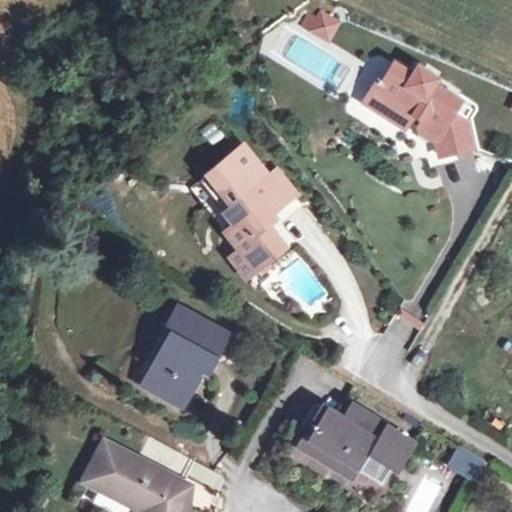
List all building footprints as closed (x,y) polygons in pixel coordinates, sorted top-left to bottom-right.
[(321,12),(310,30),(328,40),(338,22),(321,12)] [(375,84),(362,104),(386,119),(392,110),(409,121),(413,116),(420,121),(417,126),(419,134),(428,140),(436,138),(440,155),(472,147),(465,118),(470,108),(432,85),(435,79),(416,68),(411,76),(392,65),(379,86),(375,84)] [(404,130),(409,121),(392,110),(386,119),(404,130)] [(242,146),(199,181),(233,225),(225,232),(239,250),(249,262),(262,252),(268,259),(284,246),(263,221),(295,194),(276,170),(267,177),(242,146)] [(246,278),(268,259),(262,252),(249,262),(239,250),(229,258),(246,278)] [(174,328),(144,382),(182,403),(201,370),(209,374),(229,337),(174,306),(165,323),(174,328)] [(323,408),(300,444),(333,465),(338,457),(360,470),(380,482),(394,461),(399,464),(412,443),(353,406),(344,420),(323,408)] [(194,461),(151,437),(142,453),(186,476),(194,461)] [(105,441),(85,479),(143,509),(142,511),(186,511),(187,506),(179,504),(180,490),(175,488),(179,480),(105,441)] [(459,446),(446,465),(473,481),(485,462),(459,446)] [(338,457),(333,465),(356,478),(360,470),(338,457)] [(485,462),(473,481),(484,488),(496,468),(485,462)]
